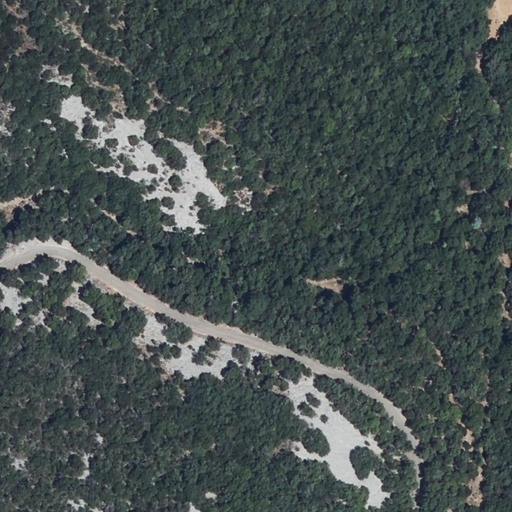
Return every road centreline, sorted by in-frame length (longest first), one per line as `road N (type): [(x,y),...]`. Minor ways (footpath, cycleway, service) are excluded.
road 1 (unclassified): [(0,271),(42,249),(81,257),(177,311),(340,370),(399,417),(417,451),(418,511)]
road 2 (track): [(511,116),(480,72),(500,0)]
